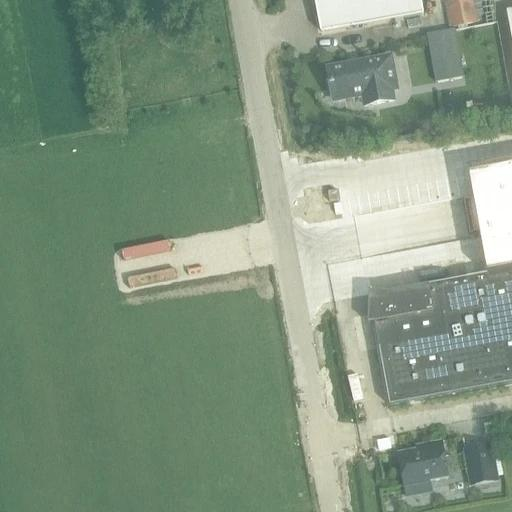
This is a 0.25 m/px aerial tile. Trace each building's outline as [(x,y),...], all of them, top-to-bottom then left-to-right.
[(314,0),(321,33),(423,14),(420,0),(314,0)] [(471,2),(448,6),(452,27),(475,22),(471,2)] [(455,31),(427,36),(432,67),(460,62),(455,31)] [(390,59),(363,64),(362,64),(361,65),(360,66),(360,67),(361,67),(348,70),(348,69),(348,68),(347,68),(346,67),(345,67),(329,70),(328,63),(327,63),(331,90),(332,91),(333,94),(336,97),(340,99),(344,99),(364,96),(365,100),(368,103),(372,105),(376,105),(393,102),(391,91),(396,90),(390,59)] [(209,157),(108,174),(119,238),(219,221),(209,157)] [(369,294),(368,325),(375,325),(379,350),(383,369),(386,384),(390,408),(511,385),(511,168),(469,176),(488,277),(393,294),(369,294)] [(330,203),(340,201),(338,191),(328,193),(330,203)] [(406,488),(448,480),(442,444),(425,448),(426,452),(400,457),(406,488)] [(492,446),(463,451),(470,489),(499,483),(492,446)]
